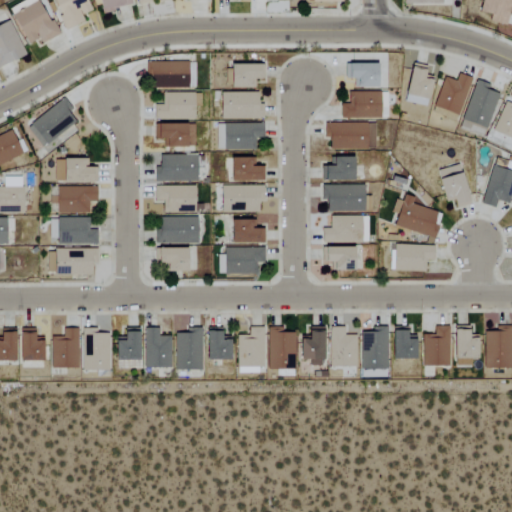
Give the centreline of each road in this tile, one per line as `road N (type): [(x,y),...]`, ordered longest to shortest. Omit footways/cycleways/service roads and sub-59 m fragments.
road 1 (tertiary): [(511,58),(375,31),(158,36),(95,52),(0,103)]
road 2 (residential): [(0,299),(511,295)]
road 3 (residential): [(300,87),(300,298)]
road 4 (residential): [(124,103),(127,297)]
